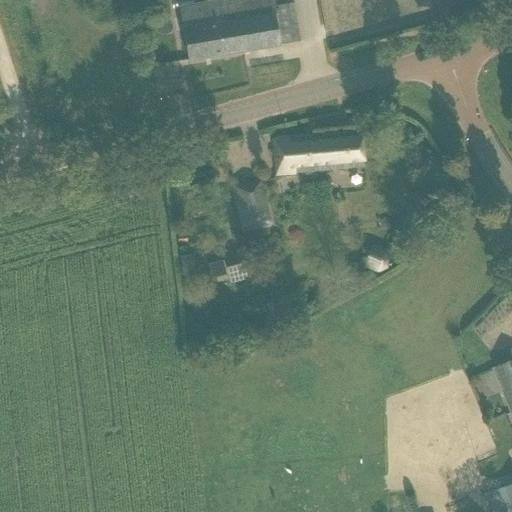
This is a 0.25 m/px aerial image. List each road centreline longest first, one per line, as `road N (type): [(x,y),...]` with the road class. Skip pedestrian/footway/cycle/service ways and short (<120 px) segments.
road 1 (tertiary): [(33,165),(449,57)]
road 2 (tertiary): [(511,176),(482,141),(449,57)]
